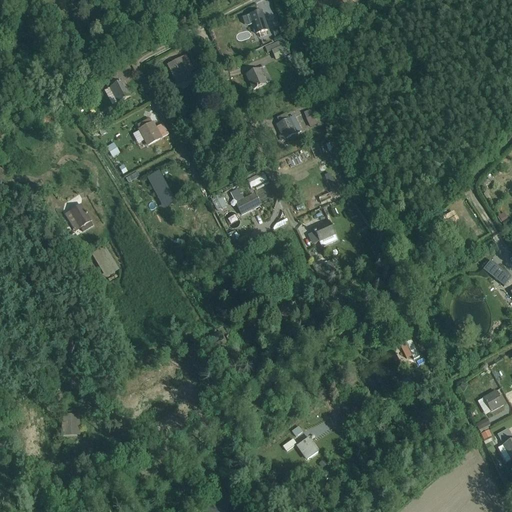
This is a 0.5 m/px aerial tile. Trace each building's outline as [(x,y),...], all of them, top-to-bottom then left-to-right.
[(253,25),(256,35),(267,32),(261,13),(250,16),(253,25)] [(247,27),(253,25),(250,16),(242,19),(244,25),(247,27)] [(275,37),(282,35),(281,34),(279,28),(273,31),(275,37)] [(276,61),(290,55),(286,44),(284,40),(266,48),(268,53),(271,52),(276,61)] [(176,81),(189,74),(189,73),(181,59),(168,66),(176,81)] [(245,76),(252,92),(266,85),(271,83),(264,67),(259,69),(245,76)] [(105,79),(111,90),(122,83),(117,73),(105,79)] [(189,74),(176,81),(178,84),(191,77),(189,74)] [(112,106),(117,103),(118,105),(132,97),(123,82),(122,83),(111,90),(105,93),(112,106)] [(306,119),(310,129),(316,126),(312,117),(316,115),(314,109),(304,113),(307,119),(306,119)] [(90,128),(99,123),(93,113),(84,118),(90,128)] [(278,118),(280,123),(291,118),(288,113),(278,118)] [(294,117),(291,118),(280,123),(275,126),(280,136),(278,137),(280,143),(295,136),(302,133),(294,117)] [(137,126),(140,132),(153,124),(150,119),(137,126)] [(139,133),(147,148),(163,139),(156,128),(154,124),(153,124),(140,132),(139,133)] [(163,124),(156,128),(163,139),(169,135),(163,124)] [(139,133),(133,136),(138,144),(144,141),(139,133)] [(196,147),(192,139),(188,141),(192,149),(196,147)] [(327,141),(317,145),(320,152),(330,149),(327,141)] [(113,144),(107,149),(113,158),(119,153),(113,144)] [(125,163),(118,167),(123,174),(129,171),(125,163)] [(263,172),(247,181),(251,189),(268,181),(263,172)] [(126,179),(129,185),(140,178),(137,173),(126,179)] [(325,187),(328,186),(332,193),(320,198),(322,204),(340,196),(337,190),(330,173),(324,176),(325,178),(321,180),(325,187)] [(140,183),(133,187),(136,191),(142,188),(140,183)] [(140,195),(146,206),(155,201),(150,190),(140,195)] [(239,190),(230,194),(242,216),(260,207),(254,196),(245,200),(239,190)] [(226,207),(220,195),(215,198),(222,209),(226,207)] [(216,198),(211,200),(217,212),(222,209),(216,198)] [(81,230),(83,234),(93,228),(91,223),(92,223),(81,206),(69,214),(65,216),(75,233),(80,230),(81,230)] [(226,219),(230,225),(241,220),(238,213),(226,219)] [(437,222),(444,236),(449,234),(451,237),(463,231),(457,220),(456,221),(452,213),(437,222)] [(497,218),(502,226),(509,221),(504,213),(497,218)] [(278,229),(288,224),(286,220),(276,225),(278,229)] [(319,243),(335,236),(329,223),(313,230),(315,233),(314,234),(315,235),(315,234),(319,243)] [(478,226),(471,230),(477,239),(484,236),(478,226)] [(315,233),(307,236),(312,246),(319,243),(315,234),(315,235),(314,234),(315,233)] [(382,253),(377,244),(372,247),(376,256),(382,253)] [(106,279),(110,285),(119,280),(116,273),(119,271),(105,247),(91,256),(105,280),(106,279)] [(338,250),(331,254),(334,260),(341,257),(338,250)] [(318,266),(316,261),(311,263),(320,283),(325,281),(337,276),(331,262),(320,267),(319,265),(318,266)] [(490,262),(483,271),(504,287),(511,278),(490,262)] [(288,305),(274,311),(278,321),(298,314),(295,304),(289,306),(288,305)] [(222,333),(225,338),(231,335),(228,329),(222,333)] [(225,338),(222,333),(217,336),(220,342),(225,338)] [(411,341),(400,346),(406,359),(411,356),(413,361),(419,358),(411,341)] [(459,390),(464,392),(468,387),(462,384),(459,390)] [(483,399),(490,413),(491,413),(504,406),(496,392),(483,399)] [(288,402),(292,407),(304,398),(301,393),(288,402)] [(485,416),(490,413),(483,399),(477,402),(485,416)] [(420,408),(414,406),(412,411),(418,414),(414,425),(432,432),(439,415),(420,408)] [(63,437),(79,437),(79,416),(63,416),(63,437)] [(318,436),(335,428),(331,419),(314,428),(318,436)] [(476,426),(479,432),(489,426),(490,426),(487,419),(477,425),(476,426)] [(299,427),(292,432),(295,438),(303,433),(299,427)] [(511,436),(508,430),(497,436),(503,446),(511,440),(511,436)] [(489,431),(481,435),(483,441),(491,437),(489,431)] [(457,433),(440,437),(444,452),(460,448),(457,433)] [(296,447),(305,462),(319,452),(310,438),(296,447)] [(293,440),(283,447),(286,452),(296,445),(293,440)] [(498,449),(506,464),(510,461),(511,462),(511,460),(511,440),(503,446),(498,449)] [(222,455),(229,449),(225,444),(218,450),(222,455)] [(214,451),(209,456),(213,461),(218,457),(214,451)] [(329,479),(330,479),(335,475),(329,467),(324,472),(325,473),(322,475),(327,481),(329,479)]
